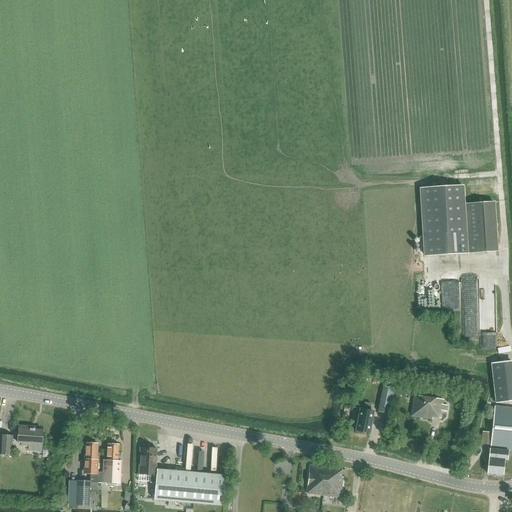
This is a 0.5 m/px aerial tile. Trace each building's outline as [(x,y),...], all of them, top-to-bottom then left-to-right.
[(426,256),(461,254),(464,254),(461,204),(463,203),(462,185),(421,188),(426,256)] [(461,204),(464,254),(499,252),(495,201),(463,203),(461,204)] [(434,283),(434,293),(443,293),(443,283),(434,283)] [(465,305),(466,318),(479,317),(479,304),(465,305)] [(472,332),(481,331),(479,322),(471,323),(472,332)] [(495,406),(511,404),(511,364),(490,367),(495,406)] [(383,386),(378,412),(390,414),(395,388),(383,386)] [(440,396),(449,397),(450,389),(441,388),(440,396)] [(421,417),(421,418),(441,421),(444,401),(415,396),(412,415),(421,417)] [(357,410),(354,432),(367,434),(371,412),(367,412),(368,405),(362,404),(361,411),(357,410)] [(483,432),(481,444),(491,445),(488,474),(503,475),(504,460),(507,460),(508,451),(511,451),(511,407),(495,406),(492,433),(483,432)] [(18,426),(17,443),(21,443),(21,446),(27,446),(27,444),(33,444),(42,444),(42,430),(35,430),(28,429),(28,426),(18,426)] [(0,454),(10,455),(11,435),(0,434),(0,454)] [(83,459),(83,475),(90,475),(90,481),(90,483),(101,483),(102,483),(102,473),(97,472),(98,460),(96,460),(97,444),(85,443),(85,459),(83,459)] [(102,473),(102,483),(106,483),(106,485),(107,485),(120,485),(121,461),(117,461),(118,445),(107,445),(107,460),(103,460),(102,473)] [(155,484),(156,450),(149,449),(147,448),(146,448),(144,448),(143,448),(142,449),(139,449),(139,463),(140,463),(140,467),(138,467),(138,475),(143,475),(143,473),(149,474),(149,475),(150,483),(155,484)] [(310,465),(307,494),(323,496),(340,498),(343,477),(341,477),(342,469),(327,467),(310,465)] [(225,475),(156,470),(154,501),(223,506),(225,475)] [(90,483),(90,481),(78,481),(77,506),(89,506),(90,483)] [(129,486),(128,494),(134,495),(136,487),(129,486)] [(351,511),(352,503),(343,503),(342,511),(351,511)]
